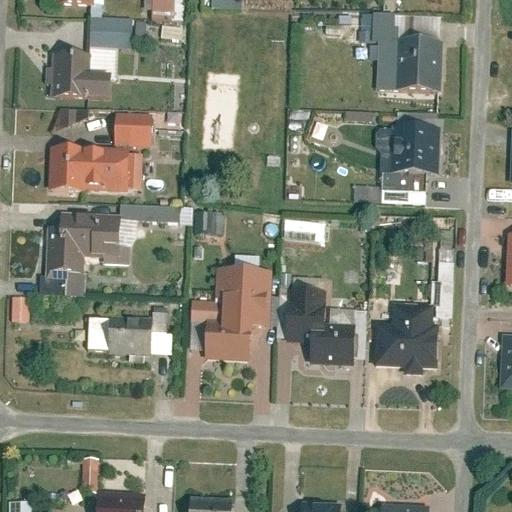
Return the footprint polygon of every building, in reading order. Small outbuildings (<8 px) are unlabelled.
[(99,8),(99,5),(109,5),(108,0),(63,0),(63,6),(99,8)] [(243,0),(216,0),(217,11),(244,11),(243,0)] [(380,42),(384,42),(382,94),(448,96),(449,43),(399,42),(400,17),(381,16),(380,42)] [(59,98),(120,101),(122,49),(137,49),(138,21),(98,19),(96,57),(61,55),(60,70),(53,69),(52,87),(60,87),(59,98)] [(184,42),(184,27),(162,27),(162,41),(184,42)] [(61,112),(61,130),(77,130),(78,113),(61,112)] [(339,131),(304,112),(294,131),(330,149),(339,131)] [(376,114),(351,113),(350,123),(375,124),(376,114)] [(403,129),(389,128),(387,206),(431,207),(431,177),(445,177),(446,130),(441,130),(441,116),(404,115),(403,129)] [(160,122),(122,121),(121,147),(159,148),(160,122)] [(143,158),(53,153),(51,194),(141,198),(143,158)] [(356,205),(383,205),(383,191),(357,190),(356,205)] [(128,269),(130,222),(175,224),(176,211),(122,208),(122,220),(63,216),(62,233),(50,232),(47,282),(69,283),(68,300),(84,301),(87,258),(105,259),(105,268),(128,269)] [(228,216),(203,214),(202,236),(227,237),(228,216)] [(285,243),(327,244),(328,224),(286,223),(285,243)] [(455,284),(455,253),(440,253),(440,284),(455,284)] [(226,273),(225,303),(199,302),(197,348),(212,348),(211,362),(256,364),(257,339),(276,340),(278,274),(226,273)] [(34,325),(35,298),(13,298),(12,324),(34,325)] [(296,344),(320,345),(319,367),(361,369),(363,329),(336,328),(336,311),(297,310),(296,344)] [(430,369),(443,369),(444,331),(439,331),(439,311),(401,310),(400,330),(383,330),(382,368),(413,369),(430,369)] [(179,336),(171,336),(171,315),(159,314),(158,323),(97,320),(96,353),(178,357),(179,336)] [(430,369),(413,369),(413,377),(430,377),(430,369)] [(103,494),(104,460),(89,459),(88,493),(103,494)] [(104,511),(151,511),(152,499),(105,497),(104,511)] [(196,511),(237,511),(238,502),(197,501),(196,511)]
